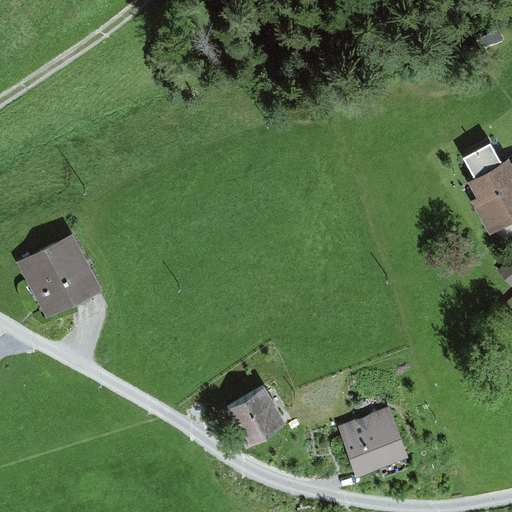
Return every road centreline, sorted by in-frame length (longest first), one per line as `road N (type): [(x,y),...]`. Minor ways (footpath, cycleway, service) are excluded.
road 1 (track): [(511,499),(463,508),(381,506),(294,482),(0,320)]
road 2 (track): [(0,105),(126,22),(145,0)]
